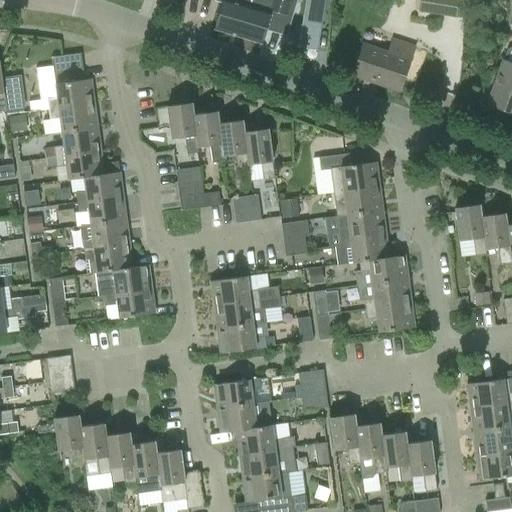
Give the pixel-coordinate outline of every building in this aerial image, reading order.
[(222,0),(214,30),(238,37),(247,7),(222,0)] [(319,22),(322,0),(305,0),(299,38),(314,41),(317,21),(319,22)] [(420,0),(418,13),(456,18),(458,0),(420,0)] [(238,37),(262,44),(270,14),(247,7),(238,37)] [(362,47),(353,75),(399,91),(409,62),(386,55),(362,47)] [(488,105),(511,114),(511,47),(506,50),(502,63),(488,105)] [(83,68),(82,69),(53,72),(53,75),(44,76),(48,110),(94,104),(91,80),(84,81),(83,68)] [(24,109),(25,109),(21,76),(2,79),(7,111),(24,109)] [(59,120),(61,133),(97,129),(94,104),(48,110),(49,121),(59,120)] [(197,153),(197,150),(191,104),(167,107),(171,140),(185,138),(187,155),(197,153)] [(192,104),(191,104),(197,150),(209,149),(211,165),(224,163),(223,158),(216,113),(193,116),(192,104)] [(217,112),(216,113),(223,158),(235,156),(238,173),(249,171),(249,167),(244,133),(242,121),(219,124),(217,112)] [(24,115),(8,117),(11,133),(26,131),(24,115)] [(63,147),(53,148),(54,158),(100,152),(97,129),(61,133),(63,147)] [(268,130),(244,133),(249,167),(262,165),(263,181),(274,179),(268,130)] [(103,175),(100,152),(54,158),(46,159),(47,167),(55,166),(65,165),(67,180),(83,178),(103,176),(119,174),(119,173),(103,175)] [(330,193),(335,193),(335,194),(379,187),(376,163),(346,167),(344,155),(318,158),(320,171),(327,171),(330,193)] [(75,193),(77,203),(123,198),(119,174),(103,176),(83,178),(85,192),(75,193)] [(179,186),(177,186),(179,197),(203,195),(202,182),(192,184),(179,186)] [(379,187),(335,194),(338,217),(382,212),(379,187)] [(38,191),(23,193),(25,208),(40,206),(38,191)] [(209,194),(210,207),(220,206),(218,193),(209,194)] [(203,195),(179,197),(181,211),(210,207),(209,194),(203,195)] [(244,197),(248,222),(261,221),(257,195),(244,197)] [(236,224),(248,222),(244,197),(232,199),(236,224)] [(76,228),(80,228),(126,221),(123,198),(77,203),(78,213),(75,214),(76,228)] [(282,219),(295,217),(292,200),(279,202),(282,219)] [(486,250),(481,217),(479,205),(454,209),(459,242),(471,240),(473,257),(487,255),(486,250)] [(338,217),(340,231),(341,242),(386,236),(382,212),(338,217)] [(505,214),(481,217),(486,250),(498,248),(500,265),(511,264),(511,272),(511,270),(510,259),(511,259),(507,228),(506,226),(505,214)] [(26,219),(28,233),(41,232),(39,217),(26,219)] [(129,245),(126,221),(80,228),(83,251),(129,245)] [(281,224),(283,239),(304,236),(309,236),(307,221),(281,224)] [(306,254),(304,236),(283,239),(285,257),(306,254)] [(386,236),(341,242),(342,247),(334,248),(337,266),(360,263),(389,259),(386,236)] [(32,259),(42,257),(40,243),(30,244),(32,259)] [(103,273),(113,272),(112,271),(132,268),(129,245),(83,251),(85,262),(86,274),(96,273),(97,274),(103,273)] [(42,257),(32,259),(35,281),(45,279),(42,257)] [(389,259),(360,263),(361,271),(355,272),(357,288),(408,281),(404,257),(389,259)] [(105,287),(106,297),(151,291),(148,266),(132,268),(112,271),(113,272),(103,273),(105,287)] [(323,283),(321,269),(308,271),(310,285),(323,283)] [(0,276),(0,282),(1,288),(12,287),(11,276),(0,276)] [(210,282),(214,308),(279,299),(278,288),(248,292),(246,277),(210,282)] [(65,303),(61,278),(49,280),(52,304),(65,303)] [(365,300),(366,311),(411,304),(408,281),(357,288),(359,302),(365,300)] [(155,314),(151,291),(106,297),(107,307),(117,306),(119,319),(155,314)] [(329,316),(325,291),(313,292),(316,318),(329,316)] [(475,307),(489,306),(488,291),(474,293),(475,307)] [(46,306),(44,295),(11,299),(12,310),(46,306)] [(511,324),(511,298),(503,300),(506,325),(511,324)] [(280,307),(279,299),(214,308),(217,331),(252,326),(252,325),(266,323),(264,309),(280,307)] [(68,326),(65,303),(52,304),(55,328),(68,326)] [(377,320),(378,333),(414,328),(411,304),(366,311),(368,321),(377,320)] [(46,306),(12,310),(13,320),(35,317),(34,313),(46,311),(46,306)] [(331,339),(329,316),(316,318),(319,341),(331,339)] [(313,342),(310,317),(297,319),(300,343),(313,342)] [(254,340),(252,326),(217,331),(220,354),(266,348),(264,338),(254,340)] [(70,356),(46,360),(48,373),(72,369),(70,356)] [(72,369),(48,373),(50,385),(73,382),(72,369)] [(299,386),(324,382),(323,371),(298,374),(299,386)] [(1,378),(3,390),(12,389),(10,377),(1,378)] [(511,403),(511,378),(467,385),(470,410),(511,403)] [(217,410),(267,403),(265,403),(263,389),(260,390),(259,380),(214,385),(217,410)] [(51,397),(75,394),(73,382),(50,385),(51,397)] [(301,398),(326,395),(324,382),(299,386),(295,387),(297,399),(301,398)] [(12,389),(3,390),(3,398),(13,397),(12,389)] [(301,398),(303,411),(328,408),(326,395),(301,398)] [(267,403),(217,410),(220,434),(236,432),(236,431),(265,427),(264,419),(270,418),(267,403)] [(511,403),(470,410),(473,433),(509,429),(507,415),(511,414),(511,403)] [(329,418),(334,451),(347,449),(350,467),(360,465),(359,460),(356,427),(354,415),(329,418)] [(84,466),(80,428),(79,416),(54,419),(58,452),(71,450),(74,467),(84,466)] [(0,435),(18,433),(17,422),(0,424),(0,435)] [(86,476),(99,475),(99,476),(110,474),(109,470),(105,436),(104,424),(80,428),(84,466),(86,476)] [(385,468),(381,436),(379,424),(356,427),(359,460),(360,465),(362,479),(371,478),(374,475),(386,473),(385,468)] [(239,455),(292,448),(295,447),(294,438),(273,441),(271,426),(265,427),(236,431),(236,432),(239,455)] [(511,428),(509,429),(473,433),(477,457),(511,452),(511,428)] [(135,482),(131,445),(129,433),(105,436),(109,470),(121,468),(124,484),(135,482)] [(405,433),(381,436),(385,468),(398,467),(401,483),(411,482),(410,477),(407,444),(405,433)] [(430,441),(407,444),(410,477),(423,475),(425,492),(437,491),(430,441)] [(160,487),(156,454),(155,442),(131,445),(135,482),(137,494),(161,491),(160,487)] [(326,443),(314,445),(317,468),(328,467),(326,443)] [(242,479),(288,473),(296,472),(292,448),(239,455),(242,479)] [(156,454),(160,487),(174,485),(176,501),(185,500),(187,509),(202,507),(197,472),(184,474),(180,450),(156,454)] [(511,452),(477,457),(480,481),(511,476),(511,452)] [(291,497),(290,488),(288,473),(242,479),(245,503),(260,501),(291,497)] [(503,484),(493,485),(494,499),(505,498),(503,484)] [(292,511),(291,497),(260,501),(261,511),(292,511)] [(486,511),(488,511),(511,509),(509,498),(485,501),(486,511)] [(439,511),(438,499),(414,502),(415,511),(439,511)]
